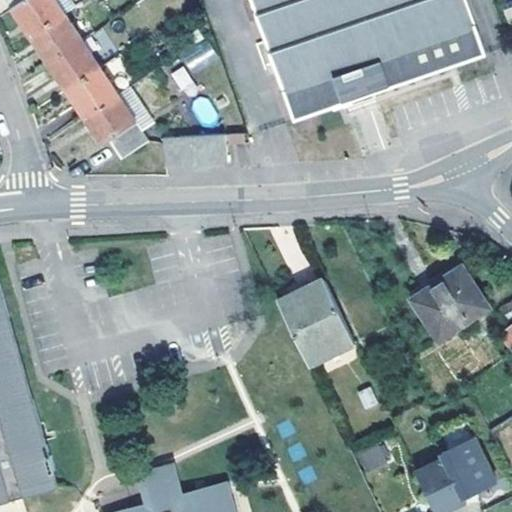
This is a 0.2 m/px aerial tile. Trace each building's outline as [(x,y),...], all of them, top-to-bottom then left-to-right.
[(15,0),(18,3),(14,6),(26,25),(32,34),(66,12),(57,0),(15,0)] [(464,0),(254,0),(294,117),(358,95),(483,53),(464,0)] [(49,61),(83,39),(66,12),(32,34),(49,61)] [(61,78),(67,89),(102,67),(83,39),(49,61),(61,78)] [(207,40),(181,55),(189,70),(216,56),(207,40)] [(85,116),(119,94),(102,67),(67,89),(74,99),(85,116)] [(119,94),(143,129),(154,121),(132,85),(119,94)] [(149,139),(143,129),(119,94),(85,116),(103,144),(111,140),(122,157),(149,139)] [(209,97),(193,102),(201,126),(217,121),(209,97)] [(242,131),(231,132),(231,145),(243,144),(242,131)] [(210,134),(195,135),(196,165),(211,164),(210,134)] [(227,134),(210,134),(211,164),(227,163),(227,134)] [(195,135),(179,136),(180,166),(196,165),(195,135)] [(180,166),(179,136),(164,136),(165,167),(180,166)] [(412,298),(439,339),(490,307),(463,265),(412,298)] [(356,343),(325,277),(308,285),(313,296),(283,310),(311,366),(356,343)] [(308,285),(278,299),(283,310),(313,296),(308,285)] [(0,289),(0,502),(56,486),(53,473),(55,472),(51,458),(48,458),(0,289)] [(511,323),(501,332),(511,348),(511,323)] [(359,394),(366,411),(379,405),(371,388),(359,394)] [(443,456),(415,469),(435,511),(438,511),(465,500),(463,496),(461,491),(472,486),(474,490),(496,480),(468,420),(441,432),(448,448),(441,451),(443,456)] [(356,454),(366,473),(392,460),(383,441),(356,454)] [(229,511),(221,482),(178,492),(170,463),(135,472),(143,502),(103,511),(229,511)] [(472,486),(461,491),(463,496),(474,490),(472,486)]
